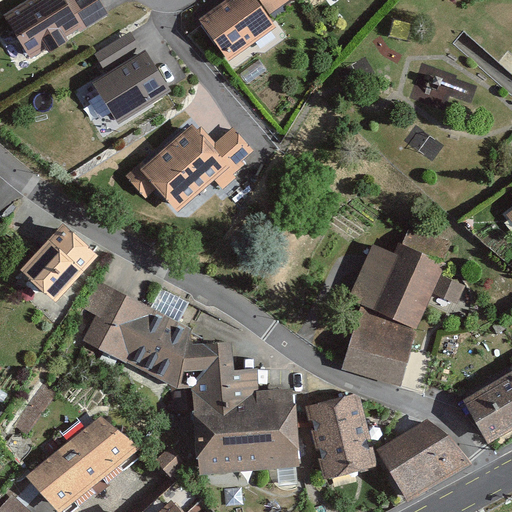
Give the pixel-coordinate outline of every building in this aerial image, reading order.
[(0,25),(26,69),(112,17),(102,0),(16,0),(0,10),(0,25)] [(224,56),(271,23),(254,0),(225,0),(198,19),(224,56)] [(283,0),(262,0),(270,10),(283,0)] [(113,137),(172,104),(133,37),(98,58),(108,76),(85,89),(113,137)] [(209,141),(190,119),(125,175),(143,196),(154,186),(174,208),(211,176),(220,186),(237,171),(233,165),(252,148),(230,123),(209,141)] [(94,248),(59,217),(17,264),(52,295),(94,248)] [(453,246),(411,228),(403,245),(398,243),(393,253),(371,243),(346,300),(415,329),(431,293),(455,304),(463,285),(441,275),(453,246)] [(299,466),(294,388),(256,390),(255,368),(229,370),(227,343),(192,344),(193,332),(99,287),(86,314),(97,319),(84,344),(178,389),(192,389),(197,473),(299,466)] [(400,382),(415,329),(357,313),(342,366),(400,382)] [(511,361),(456,393),(486,445),(511,430),(511,361)] [(371,462),(356,391),(304,402),(319,473),(371,462)] [(138,443),(96,411),(24,469),(56,509),(138,443)] [(447,428),(424,416),(377,446),(408,494),(465,458),(447,428)] [(0,493),(0,511),(41,511),(9,483),(0,493)] [(181,511),(168,497),(150,511),(139,511),(134,506),(127,511),(181,511)]
